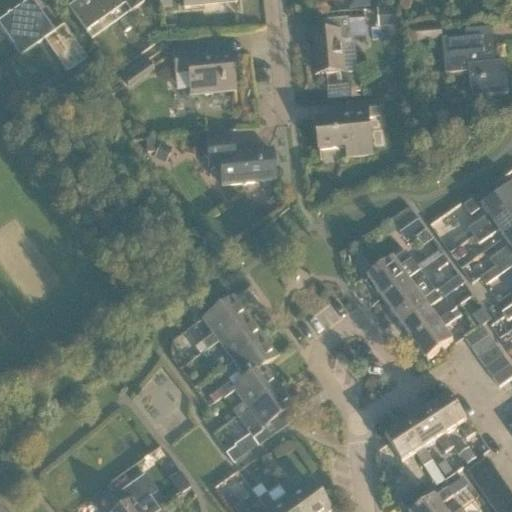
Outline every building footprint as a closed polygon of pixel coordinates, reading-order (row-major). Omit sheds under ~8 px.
[(80,0),(67,10),(85,34),(124,7),(130,15),(143,5),(139,0),(80,0)] [(158,0),(160,11),(172,9),(170,0),(158,0)] [(182,0),(183,10),(235,5),(234,0),(182,0)] [(348,0),(350,12),(371,9),(369,0),(348,0)] [(54,34),(31,1),(0,22),(0,30),(20,58),(44,42),(67,75),(87,61),(63,28),(54,34)] [(483,5),(468,7),(469,17),(484,15),(483,5)] [(379,11),(380,30),(399,28),(398,10),(379,11)] [(312,36),(316,78),(345,75),(342,43),(342,39),(351,38),(366,37),(365,19),(349,20),(326,23),(327,34),(312,36)] [(414,44),(443,42),(443,41),(442,27),(412,30),(414,44)] [(443,41),(443,42),(446,77),(469,75),(472,101),(509,97),(506,64),(495,65),(492,30),(465,33),(466,39),(443,41)] [(202,61),(201,48),(173,51),(175,75),(188,74),(190,99),(235,95),(232,58),(202,61)] [(121,78),(129,90),(154,73),(146,61),(121,78)] [(389,88),(390,98),(402,97),(401,87),(389,88)] [(19,120),(28,101),(12,94),(4,112),(19,120)] [(347,150),(348,160),(373,158),(371,131),(369,120),(381,119),(379,104),(351,106),(353,118),(339,120),(329,120),(317,122),(320,152),(347,150)] [(233,155),(232,137),(206,139),(208,169),(220,168),(221,188),(274,184),(271,152),(233,155)] [(161,146),(155,160),(165,164),(171,151),(161,146)] [(475,239),(511,212),(511,189),(501,197),(494,187),(464,208),(471,218),(483,210),(489,218),(469,232),(475,239)] [(505,240),(511,235),(511,212),(475,239),(480,247),(500,233),(505,240)] [(407,244),(425,231),(413,213),(395,227),(407,244)] [(496,270),(511,258),(511,235),(505,240),(511,248),(491,262),(496,270)] [(463,251),(457,255),(461,261),(468,257),(463,251)] [(368,281),(384,302),(409,283),(399,271),(412,261),(406,253),(368,281)] [(444,258),(435,265),(440,272),(449,265),(444,258)] [(511,258),(496,270),(480,281),(486,289),(511,270),(511,258)] [(424,303),(436,293),(421,273),(409,283),(384,302),(394,316),(399,322),(424,303)] [(460,277),(441,291),(446,298),(466,284),(460,277)] [(439,323),(430,311),(442,301),(436,293),(424,303),(399,322),(414,342),(439,323)] [(213,337),(202,345),(208,354),(220,345),(218,343),(249,321),(233,299),(202,321),(204,323),(213,337)] [(511,321),(511,309),(503,316),(509,324),(511,321)] [(451,313),(439,323),(414,342),(430,363),(455,344),(445,331),(462,318),(457,311),(452,315),(451,313)] [(491,321),(483,311),(473,318),(481,328),(491,321)] [(229,357),(217,366),(223,374),(235,366),(232,363),(263,342),(249,321),(218,343),(225,352),(229,357)] [(472,350),(489,338),(482,328),(465,340),(472,350)] [(479,360),(496,347),(489,338),(472,350),(479,360)] [(230,386),(218,395),(223,402),(235,394),(233,391),(264,369),(276,360),(263,342),(232,363),(235,366),(240,374),(228,382),(230,386)] [(486,369),(503,357),(496,347),(479,360),(486,369)] [(493,379),(510,367),(503,357),(486,369),(493,379)] [(511,369),(510,367),(493,379),(500,389),(511,380),(511,369)] [(264,369),(233,391),(235,394),(242,404),(244,407),(234,414),(240,422),(250,415),(249,413),(280,391),(278,388),(264,369)] [(240,422),(239,423),(246,433),(252,441),(256,447),(257,448),(292,421),(286,412),(292,408),(280,391),(249,413),(250,415),(240,422)] [(447,437),(455,450),(447,437),(460,429),(468,442),(477,437),(451,397),(429,411),(446,438),(447,437)] [(429,411),(408,425),(425,452),(426,451),(439,443),(447,456),(455,450),(447,437),(446,438),(429,411)] [(408,425),(386,439),(403,465),(411,461),(417,457),(425,470),(426,469),(433,464),(434,464),(426,451),(425,452),(408,425)] [(233,465),(254,450),(246,439),(234,447),(235,449),(226,456),(233,465)] [(477,461),(470,450),(460,457),(467,468),(477,461)] [(474,483),(493,470),(487,460),(468,474),(474,483)] [(446,464),(439,469),(446,479),(453,474),(446,464)] [(481,493),(500,479),(493,470),(474,483),(481,493)] [(440,474),(431,479),(437,489),(446,483),(440,474)] [(488,503),(507,489),(500,479),(481,493),(488,503)] [(445,511),(442,507),(469,488),(463,480),(418,511),(445,511)] [(117,511),(116,511),(158,511),(137,482),(112,500),(119,510),(117,511)] [(288,498),(298,511),(329,511),(308,483),(294,493),(286,482),(278,488),(286,499),(288,498)] [(259,488),(252,494),(258,503),(264,511),(298,511),(288,498),(286,499),(274,508),(266,497),(259,488)] [(406,511),(412,511),(429,501),(419,488),(399,502),(406,511)] [(494,511),(511,499),(511,496),(507,489),(488,503),(494,511)] [(494,511),(511,511),(511,499),(494,511)]
